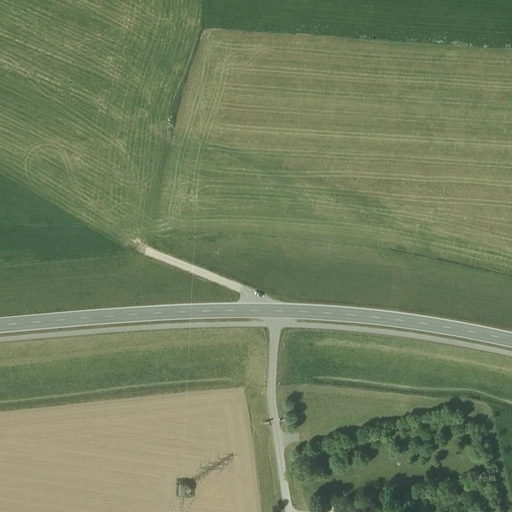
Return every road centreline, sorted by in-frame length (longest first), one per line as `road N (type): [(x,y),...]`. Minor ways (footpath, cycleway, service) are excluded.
road 1 (secondary): [(511,337),(280,305),(0,321)]
road 2 (track): [(302,511),(276,367),(280,305)]
road 3 (track): [(147,253),(280,305)]
